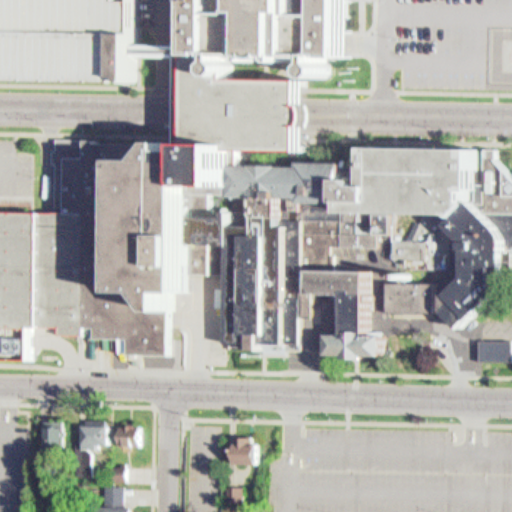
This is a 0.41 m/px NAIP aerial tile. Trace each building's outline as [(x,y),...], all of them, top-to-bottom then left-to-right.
[(136,0),(136,44),(136,57),(135,83),(0,80),(0,0),(136,0)] [(240,78),(242,71),(242,66),(237,61),(237,56),(336,56),(336,62),(330,65),(330,73),(335,77),(342,77),(347,72),(346,68),(340,63),(340,54),(345,54),(345,56),(361,56),(361,0),(202,0),(202,45),(202,57),(228,58),(228,62),(224,66),(224,71),(227,77),(240,78)] [(136,44),(136,57),(183,57),(184,45),(136,44)] [(202,45),(202,57),(228,58),(228,62),(224,66),(224,71),(227,77),(240,78),(315,79),(315,106),(321,106),(324,113),(324,118),(322,124),(314,123),(313,148),(252,146),(195,145),(182,145),(183,57),(184,45),(202,45)] [(0,211),(58,212),(59,142),(182,145),(195,145),(252,146),(251,161),(310,162),(310,158),(357,159),(356,176),(366,183),(372,183),(372,146),(490,148),(499,148),(499,155),(511,167),(511,295),(473,324),(449,306),(449,292),(472,271),(472,261),(464,265),(398,263),(377,263),(377,268),(375,332),(390,332),(389,354),(370,354),(370,357),(351,356),(351,352),(332,352),(333,333),(347,334),(348,291),(309,290),(309,312),(297,312),(296,346),(284,345),(284,350),(252,349),(252,340),(228,339),(230,273),(210,272),(209,294),(192,294),(192,312),(179,311),(178,355),(132,354),(132,338),(98,337),(98,327),(92,326),(92,334),(62,333),(62,326),(8,324),(8,329),(0,328),(0,211)] [(439,312),(439,281),(383,281),(383,312),(439,312)] [(0,338),(0,360),(27,361),(28,339),(0,338)] [(511,361),(511,340),(484,340),(484,361),(511,361)] [(47,415),(46,454),(68,454),(69,415),(47,415)] [(87,417),(87,421),(83,421),(83,447),(103,447),(103,442),(113,442),(113,418),(87,417)] [(121,424),(120,443),(141,444),(142,424),(135,424),(135,421),(128,421),(128,424),(121,424)] [(238,434),(237,462),(261,462),(262,443),(256,442),(256,434),(238,434)] [(35,460),(53,460),(52,478),(35,478),(35,460)] [(134,504),(133,511),(105,511),(106,482),(128,483),(127,504),(134,504)] [(231,484),(230,499),(247,500),(247,484),(231,484)]
